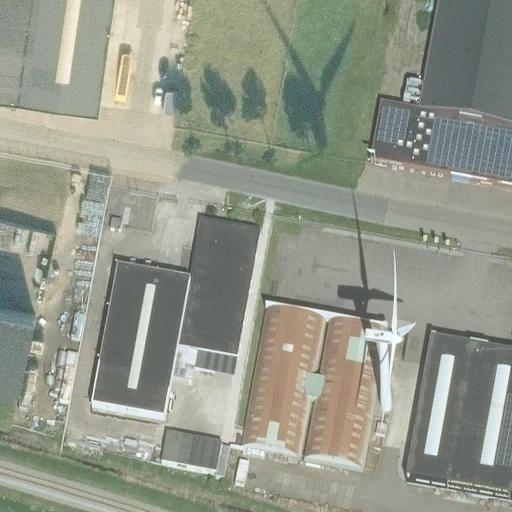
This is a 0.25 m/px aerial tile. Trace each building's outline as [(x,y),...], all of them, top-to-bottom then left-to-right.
[(0,0),(0,94),(98,109),(113,0),(0,0)] [(511,0),(438,0),(418,114),(380,107),(370,165),(426,175),(511,190),(511,0)] [(177,91),(165,90),(162,112),(173,113),(177,91)] [(121,223),(111,221),(110,231),(120,233),(121,223)] [(177,349),(237,360),(260,234),(200,223),(189,283),(117,270),(91,410),(163,423),(177,349)] [(34,315),(0,308),(0,393),(17,397),(34,315)] [(362,473),(388,334),(265,311),(239,450),(362,473)] [(511,356),(430,343),(406,482),(511,500),(511,356)] [(216,356),(205,354),(197,353),(177,349),(171,379),(192,383),(194,370),(212,374),(216,356)] [(228,451),(220,450),(221,447),(166,437),(161,466),(216,476),(215,480),(223,482),(228,451)]
